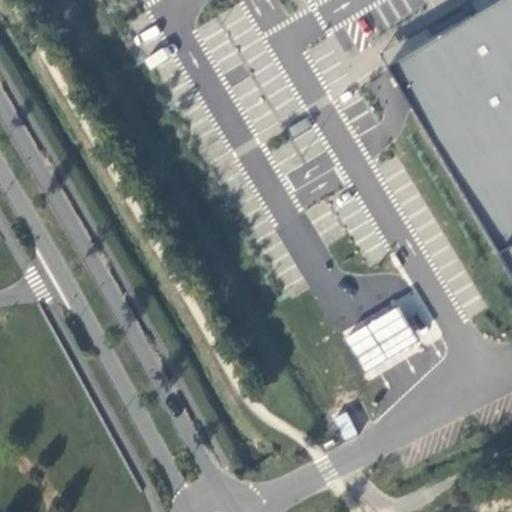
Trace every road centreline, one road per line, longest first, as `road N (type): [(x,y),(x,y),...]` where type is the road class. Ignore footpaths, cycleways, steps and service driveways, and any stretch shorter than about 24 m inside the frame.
road 1 (tertiary): [(217,488),(0,105)]
road 2 (tertiary): [(70,283),(185,504)]
road 3 (tertiary): [(0,167),(70,283)]
